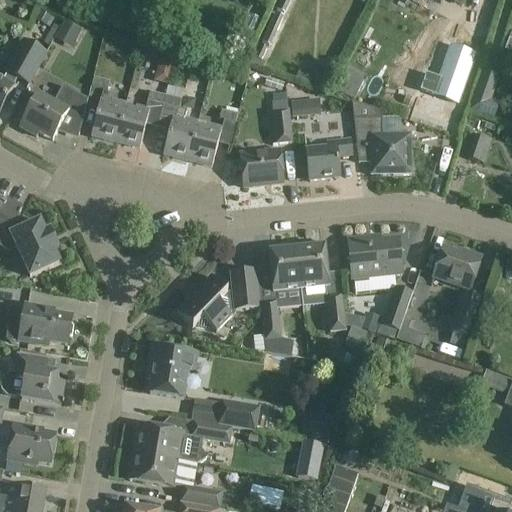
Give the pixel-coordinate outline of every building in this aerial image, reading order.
[(283,18),(291,0),(280,0),(274,14),(283,18)] [(41,13),(36,21),(48,28),(53,20),(41,13)] [(268,50),(281,22),(272,17),(259,46),(268,50)] [(81,33),(63,23),(54,41),(72,50),(81,33)] [(45,55),(23,43),(6,74),(2,83),(0,81),(0,112),(13,89),(12,89),(17,80),(28,86),(45,55)] [(254,48),(249,60),(260,66),(266,54),(254,48)] [(462,109),(476,59),(451,51),(442,83),(429,79),(423,97),(462,109)] [(161,57),(158,69),(172,73),(175,60),(161,57)] [(366,78),(348,68),(336,92),(354,102),(366,78)] [(312,77),(314,83),(319,85),(324,83),(326,78),(324,72),(319,70),(314,72),(312,77)] [(499,79),(482,74),(469,113),(492,121),(498,105),(491,103),(499,79)] [(109,83),(93,79),(91,89),(107,92),(109,83)] [(87,101),(62,88),(53,105),(37,96),(20,125),(21,126),(19,129),(37,139),(39,135),(43,138),(46,133),(55,138),(66,117),(81,125),(87,101)] [(149,94),(147,103),(163,107),(165,98),(149,94)] [(163,107),(161,115),(172,118),(167,138),(162,157),(187,164),(196,127),(197,124),(184,120),(185,112),(179,111),(181,102),(165,98),(163,107)] [(95,119),(90,139),(115,145),(124,108),(125,105),(112,102),(111,105),(100,102),(95,119)] [(292,144),(287,102),(271,104),(276,146),(292,144)] [(290,104),(292,119),(303,118),(301,103),(290,104)] [(381,115),(351,104),(353,120),(356,146),(370,146),(370,177),(410,177),(410,157),(410,144),(401,144),(401,137),(382,137),(381,120),(381,115)] [(411,106),(407,116),(415,120),(420,111),(411,106)] [(124,108),(115,145),(139,151),(144,132),(149,111),(135,108),(135,111),(124,108)] [(221,112),(219,121),(235,125),(237,116),(221,112)] [(196,127),(187,164),(211,170),(216,150),(217,145),(221,130),(207,126),(207,129),(196,127)] [(491,142),(473,137),(466,161),(484,166),(491,142)] [(351,157),(349,142),(334,144),(334,150),(305,153),(308,183),(339,180),(337,159),(351,157)] [(282,186),(279,154),(239,158),(243,190),(282,186)] [(0,219),(0,241),(3,236),(5,233),(9,225),(0,219)] [(39,224),(10,237),(29,279),(40,274),(58,265),(53,254),(57,252),(49,233),(45,235),(39,224)] [(369,241),(347,243),(349,263),(351,282),(353,281),(354,286),(355,295),(395,291),(394,277),(401,276),(400,262),(398,242),(370,245),(369,241)] [(302,308),(327,305),(326,298),(325,290),(328,290),(324,245),(296,248),(300,293),(302,308)] [(272,296),(300,293),(296,248),(268,251),(272,296)] [(466,259),(442,251),(432,279),(470,292),(481,260),(467,256),(466,259)] [(260,310),(256,272),(230,275),(232,294),(226,294),(211,279),(197,294),(200,297),(193,304),(190,300),(176,315),(190,329),(192,331),(194,329),(214,332),(216,334),(235,315),(235,313),(260,310)] [(411,296),(396,290),(383,328),(398,334),(404,317),(411,296)] [(482,302),(463,295),(450,333),(453,334),(469,339),(469,340),(482,302)] [(344,333),(341,296),(326,298),(327,305),(329,335),(344,333)] [(280,341),(276,304),(260,305),(264,342),(280,341)] [(46,311),(24,308),(21,326),(14,325),(7,328),(5,342),(10,346),(17,347),(18,343),(27,345),(47,348),(48,344),(67,347),(68,341),(72,339),(73,330),(70,326),(71,320),(45,316),(46,311)] [(363,316),(359,331),(375,336),(376,336),(379,327),(381,322),(363,316)] [(398,334),(396,342),(420,350),(425,337),(408,331),(412,320),(404,317),(398,334)] [(379,327),(376,336),(395,343),(396,342),(398,334),(383,328),(379,327)] [(346,351),(360,356),(367,338),(352,333),(346,351)] [(453,334),(449,345),(465,350),(469,339),(453,334)] [(390,344),(377,340),(372,357),(385,361),(390,344)] [(191,354),(152,348),(148,370),(153,371),(149,396),(169,399),(183,402),(191,354)] [(47,362),(17,357),(14,376),(10,375),(3,379),(0,384),(0,388),(1,392),(6,398),(13,400),(18,398),(21,398),(20,402),(60,409),(64,385),(57,384),(58,376),(45,373),(47,362)] [(486,373),(482,385),(494,389),(498,377),(486,373)] [(258,410),(221,404),(217,427),(254,433),(258,410)] [(307,424),(311,436),(310,444),(326,447),(332,429),(328,417),(307,424)] [(231,431),(193,424),(190,440),(228,447),(231,431)] [(31,429),(12,426),(6,463),(24,466),(25,462),(50,466),(55,437),(30,433),(31,429)] [(178,463),(197,466),(206,460),(200,450),(201,442),(190,440),(182,439),(182,435),(138,427),(133,455),(147,457),(169,461),(178,463)] [(197,466),(178,463),(169,461),(147,457),(133,455),(129,483),(173,490),(174,487),(183,488),(193,490),(197,466)] [(335,468),(319,511),(344,511),(357,476),(335,468)] [(507,511),(511,500),(511,494),(470,479),(460,505),(478,511),(477,511),(507,511)] [(9,487),(4,511),(42,511),(45,493),(9,487)] [(180,505),(219,511),(222,495),(193,490),(183,488),(180,505)]
